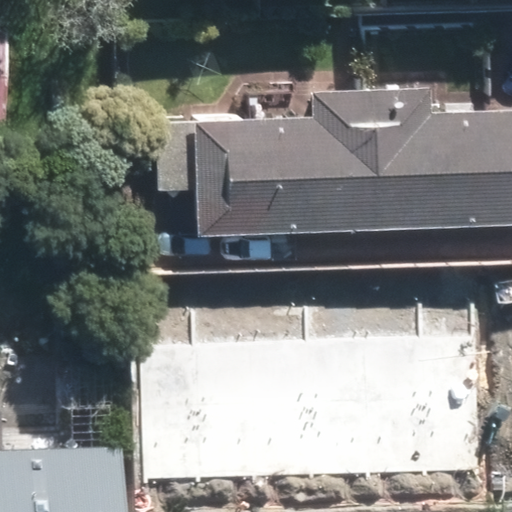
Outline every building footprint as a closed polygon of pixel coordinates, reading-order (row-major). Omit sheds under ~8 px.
[(511,111),(438,114),(437,90),(318,92),(318,116),(200,118),(203,232),(511,224),(511,111)] [(123,100),(123,132),(143,133),(143,100),(123,100)] [(511,293),(408,296),(410,431),(447,431),(448,450),(511,453),(511,293)] [(378,385),(306,385),(305,428),(378,428),(378,385)] [(112,511),(111,444),(0,446),(0,511),(112,511)] [(419,457),(334,452),(331,498),(416,503),(419,457)] [(291,511),(294,457),(227,454),(225,511),(236,511),(291,511)] [(511,460),(487,460),(485,509),(511,509),(511,460)]
